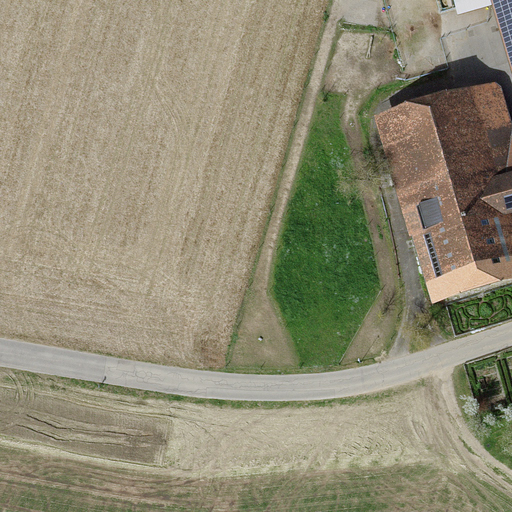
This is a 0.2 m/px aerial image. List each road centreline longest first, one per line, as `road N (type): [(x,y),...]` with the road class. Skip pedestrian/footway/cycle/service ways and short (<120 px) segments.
road 1 (unclassified): [(511,332),(390,370),(284,381),(207,380),(0,345)]
road 2 (track): [(433,360),(461,423),(511,472)]
